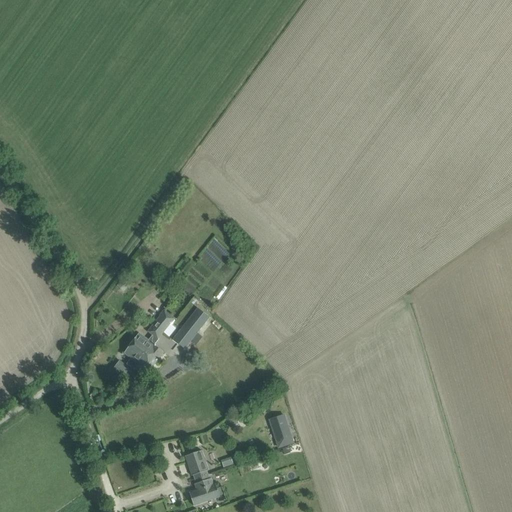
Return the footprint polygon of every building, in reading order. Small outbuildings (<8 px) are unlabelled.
[(198,308),(173,339),(185,348),(210,318),(208,316),(198,308)] [(139,364),(174,317),(164,309),(147,331),(152,335),(149,339),(142,333),(140,335),(140,334),(125,353),(139,364)] [(164,352),(155,346),(154,344),(139,364),(136,368),(146,376),(164,352)] [(119,362),(113,371),(119,375),(117,377),(125,383),(133,370),(126,365),(125,366),(119,362)] [(284,415),(270,420),(279,448),(293,443),(284,415)] [(191,481),(212,474),(212,473),(207,475),(206,471),(209,470),(202,451),(185,456),(192,476),(195,475),(196,479),(191,480),(191,481)] [(231,457),(221,460),(224,467),(233,464),(231,457)] [(212,474),(191,481),(196,479),(197,483),(195,484),(197,490),(189,493),(194,506),(220,497),(215,484),(214,485),(211,478),(209,479),(208,476),(212,474)]
